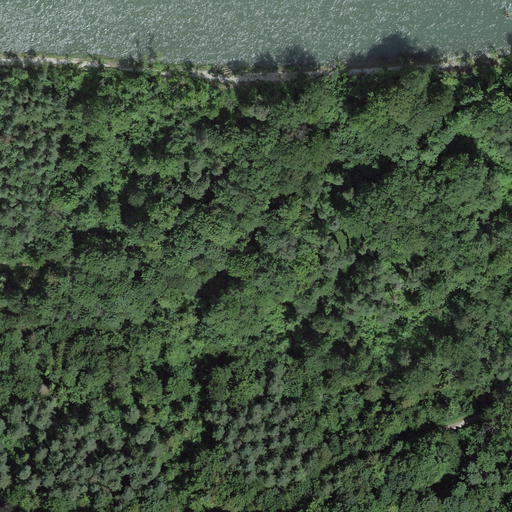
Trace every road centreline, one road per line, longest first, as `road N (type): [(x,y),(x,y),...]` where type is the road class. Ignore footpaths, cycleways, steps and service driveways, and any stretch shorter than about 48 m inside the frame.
road 1 (track): [(0,264),(105,255),(146,241),(288,152),(452,72)]
road 2 (track): [(511,406),(232,511)]
